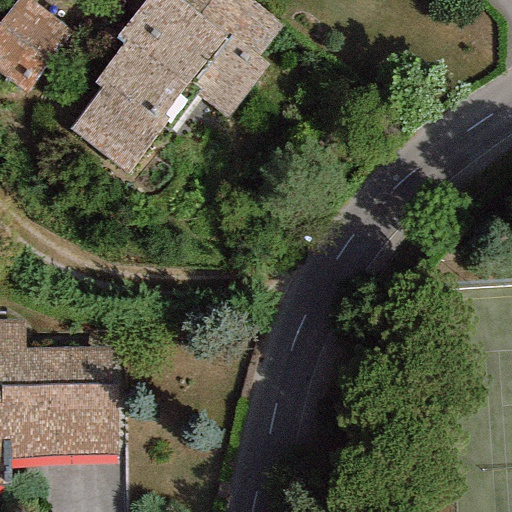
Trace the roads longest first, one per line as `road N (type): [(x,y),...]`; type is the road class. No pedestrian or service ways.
road 1 (tertiary): [(511,101),(385,194),(341,249),(278,369),(248,511)]
road 2 (track): [(310,299),(253,282),(139,279),(62,260),(0,215)]
